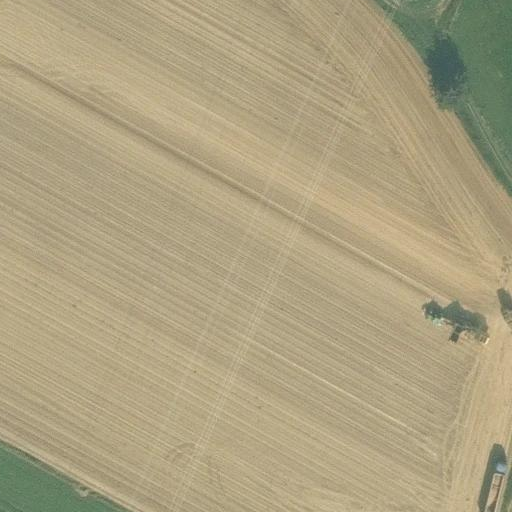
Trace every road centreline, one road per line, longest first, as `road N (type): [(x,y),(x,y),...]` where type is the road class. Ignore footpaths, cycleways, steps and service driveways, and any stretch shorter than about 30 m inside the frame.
road 1 (track): [(431,40),(511,175)]
road 2 (track): [(0,438),(130,511)]
